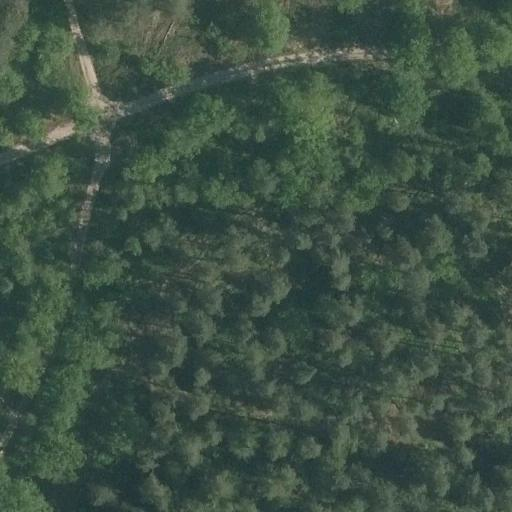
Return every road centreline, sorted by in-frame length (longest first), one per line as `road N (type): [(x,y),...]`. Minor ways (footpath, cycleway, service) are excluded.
road 1 (track): [(511,57),(306,60),(94,118),(0,163)]
road 2 (track): [(66,0),(104,168),(51,349),(0,468)]
